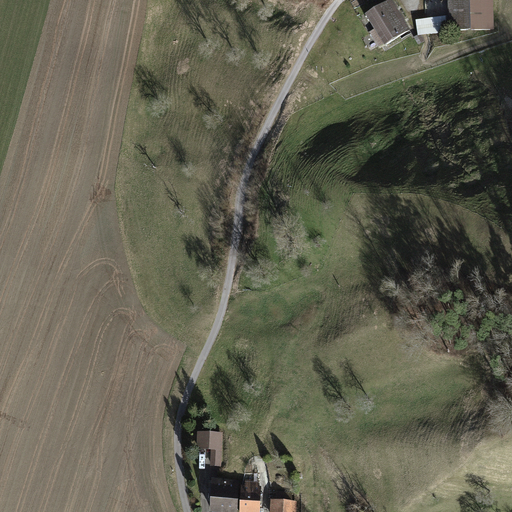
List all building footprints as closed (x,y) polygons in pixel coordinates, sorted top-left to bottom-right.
[(450,0),(451,31),(491,29),(489,0),(450,0)] [(388,3),(368,15),(377,30),(371,33),(379,46),(385,42),(387,45),(407,32),(388,3)] [(200,434),(199,449),(212,449),(212,464),(219,464),(221,435),(200,434)] [(247,488),(242,488),(240,511),(260,511),(261,493),(260,493),(260,489),(257,489),(257,482),(247,481),(247,488)] [(235,511),(237,483),(214,482),(212,511),(226,511),(235,511)] [(276,501),(275,511),(291,511),(292,502),(276,501)]
